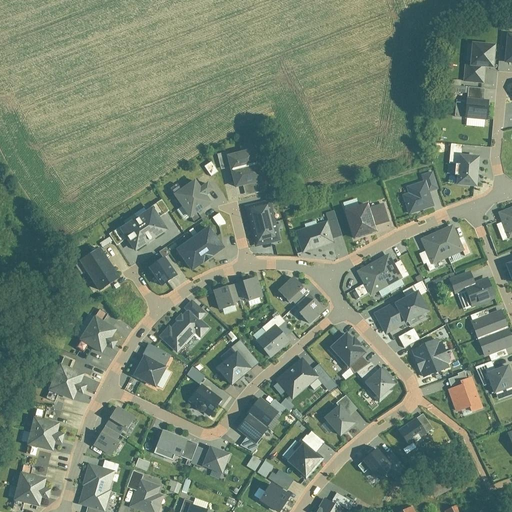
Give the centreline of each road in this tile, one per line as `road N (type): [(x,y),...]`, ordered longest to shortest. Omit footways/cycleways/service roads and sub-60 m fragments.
road 1 (residential): [(339,310),(404,367),(414,391),(397,418),(353,448),(297,511)]
road 2 (residential): [(339,310),(253,379),(227,424),(204,435),(121,399)]
road 3 (residential): [(473,203),(337,264)]
road 4 (residential): [(101,390),(63,511)]
